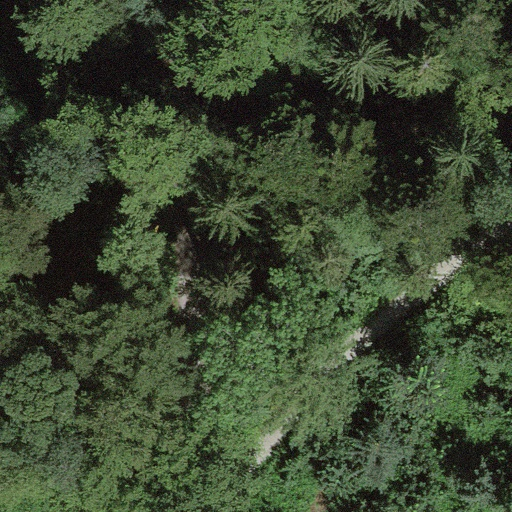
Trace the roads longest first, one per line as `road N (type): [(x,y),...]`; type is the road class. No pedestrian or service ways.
road 1 (track): [(219,511),(208,101)]
road 2 (track): [(496,233),(368,324),(222,511)]
